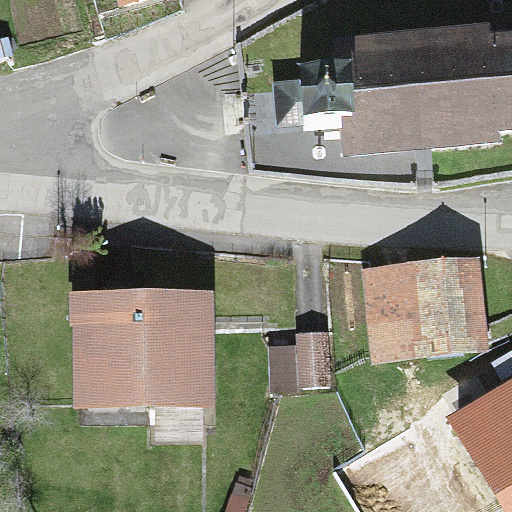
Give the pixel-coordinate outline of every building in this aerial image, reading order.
[(480,21),(319,38),(331,158),(493,141),(491,129),(511,127),(511,26),(481,30),(480,21)] [(486,267),(369,267),(370,349),(487,349),(486,267)] [(213,291),(68,291),(68,407),(213,407),(213,291)] [(327,336),(296,337),(296,348),(298,386),(329,385),(327,336)] [(298,386),(296,348),(270,349),(271,391),(298,390),(298,386)] [(511,511),(511,388),(452,422),(503,511),(511,511)]
